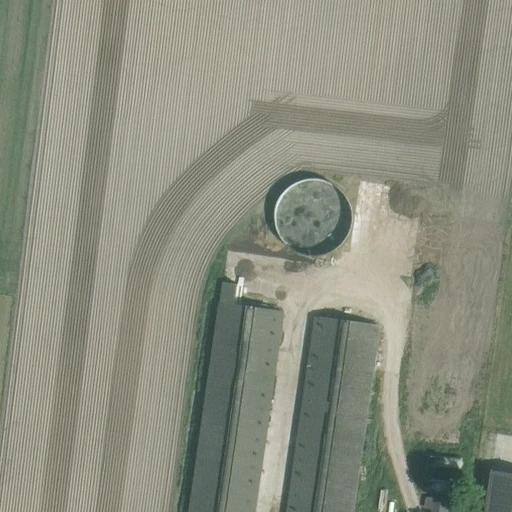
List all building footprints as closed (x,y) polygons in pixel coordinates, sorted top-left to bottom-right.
[(343,253),(345,184),(285,182),(283,235),(301,236),(301,252),(343,253)] [(255,511),(285,312),(235,305),(238,286),(223,284),(190,511),(255,511)] [(314,316),(285,511),(353,511),(380,326),(314,316)] [(511,511),(511,476),(492,473),(485,511),(511,511)] [(431,510),(431,511),(450,511),(452,500),(426,497),(424,509),(431,510)]
